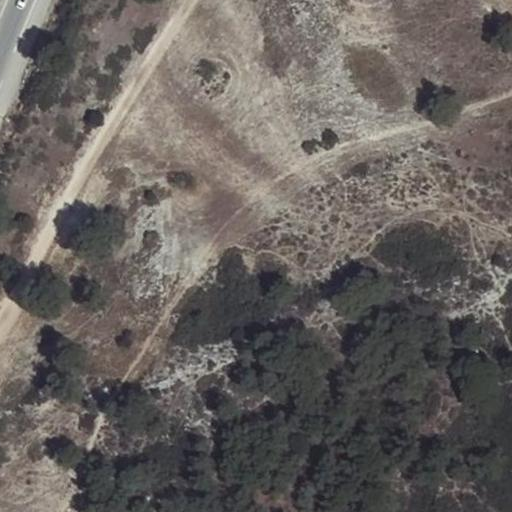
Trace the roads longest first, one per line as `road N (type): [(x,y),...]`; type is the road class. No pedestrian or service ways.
road 1 (motorway): [(0,408),(271,74),(367,0)]
road 2 (track): [(190,0),(0,320)]
road 3 (trunk): [(50,139),(63,90),(59,39),(43,0)]
